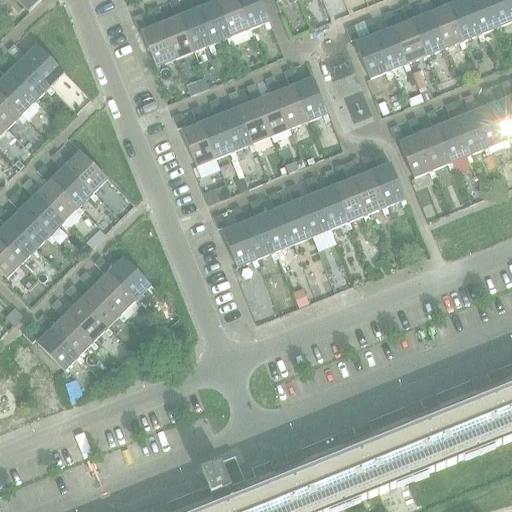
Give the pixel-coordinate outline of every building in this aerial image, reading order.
[(41,0),(18,0),(17,1),(28,13),(41,0)] [(174,16),(182,12),(177,0),(169,3),(174,16)] [(189,0),(192,8),(201,5),(198,0),(189,0)] [(250,30),(237,0),(221,0),(216,2),(231,38),(250,30)] [(259,0),(237,0),(250,30),(269,23),(259,0)] [(424,13),(432,10),(428,0),(421,0),(419,1),(424,13)] [(467,0),(464,0),(449,6),(463,42),(482,34),(467,0)] [(489,0),(467,0),(482,34),(500,27),(489,0)] [(511,2),(511,0),(489,0),(500,27),(511,21),(511,2)] [(216,2),(198,10),(212,46),(231,38),(216,2)] [(406,20),(414,17),(409,5),(401,8),(406,20)] [(449,6),(431,14),(445,49),(463,42),(449,6)] [(155,23),(164,20),(159,8),(150,11),(155,23)] [(198,10),(179,17),(194,53),(212,46),(198,10)] [(388,28),(396,24),(391,12),(383,16),(388,28)] [(431,14),(412,21),(427,57),(445,49),(431,14)] [(137,31),(145,27),(140,15),(132,18),(137,31)] [(179,17),(161,25),(175,61),(194,53),(179,17)] [(369,35),(377,32),(372,20),(364,23),(369,35)] [(412,21),(394,29),(408,64),(427,57),(412,21)] [(175,61),(161,25),(141,33),(156,69),(175,61)] [(350,43),(359,39),(354,27),(345,31),(350,43)] [(394,29),(375,36),(390,71),(408,64),(394,29)] [(390,71),(375,36),(356,44),(370,79),(390,71)] [(17,61),(24,55),(14,45),(8,52),(17,61)] [(37,46),(23,60),(50,88),(64,73),(37,46)] [(0,71),(3,75),(9,69),(0,59),(0,71)] [(23,60),(8,74),(35,102),(50,88),(23,60)] [(288,85),(296,82),(291,70),(283,73),(288,85)] [(8,74),(0,82),(0,94),(21,116),(35,102),(8,74)] [(270,93),(278,90),(273,77),(265,81),(270,93)] [(313,77),(294,85),(308,121),(328,113),(313,77)] [(506,97),(511,93),(511,88),(509,81),(501,84),(506,97)] [(251,101),(259,97),(254,85),(246,88),(251,101)] [(294,85),(275,93),(290,129),(308,121),(294,85)] [(487,104),(495,101),(490,89),(482,92),(487,104)] [(232,108),(241,105),(236,93),(227,96),(232,108)] [(275,93),(257,100),(272,136),(290,129),(275,93)] [(0,94),(0,122),(7,130),(21,116),(0,94)] [(469,112),(477,108),(472,96),(464,100),(469,112)] [(511,100),(511,97),(492,105),(507,140),(511,137),(511,100)] [(214,116),(222,112),(217,100),(209,103),(214,116)] [(257,100),(238,108),(253,144),(272,136),(257,100)] [(450,119),(458,116),(453,104),(445,107),(450,119)] [(492,105),(474,112),(488,147),(507,140),(492,105)] [(195,123),(204,120),(199,108),(190,111),(195,123)] [(238,108),(220,115),(235,151),(253,144),(238,108)] [(432,127),(440,123),(435,111),(427,115),(432,127)] [(474,112),(455,120),(470,155),(488,147),(474,112)] [(177,131),(185,127),(180,115),(172,119),(177,131)] [(220,115),(202,123),(216,159),(235,151),(220,115)] [(413,134),(421,131),(416,119),(408,122),(413,134)] [(455,120),(437,127),(451,163),(470,155),(455,120)] [(216,159),(202,123),(182,131),(197,167),(216,159)] [(394,142),(403,139),(398,126),(389,130),(394,142)] [(437,127),(418,135),(433,170),(451,163),(437,127)] [(433,170),(418,135),(399,143),(414,178),(433,170)] [(60,167),(66,161),(57,152),(51,158),(60,167)] [(80,152),(65,167),(93,194),(107,180),(80,152)] [(366,171),(374,168),(369,155),(361,159),(366,171)] [(294,162),(284,166),(288,174),(298,170),(294,162)] [(348,178),(356,175),(351,163),(343,166),(348,178)] [(391,164),(372,172),(386,208),(406,200),(391,164)] [(46,181),(52,175),(43,166),(36,172),(46,181)] [(65,167),(51,181),(78,208),(93,194),(65,167)] [(329,186),(337,183),(332,170),(324,174),(329,186)] [(372,172),(354,179),(368,215),(386,208),(372,172)] [(310,193),(318,190),(313,178),(305,181),(310,193)] [(354,179),(335,187),(349,222),(368,215),(354,179)] [(31,195),(38,189),(28,180),(22,186),(31,195)] [(51,181),(37,195),(64,222),(78,208),(51,181)] [(292,201),(300,197),(295,185),(287,189),(292,201)] [(335,187),(317,194),(331,230),(349,222),(335,187)] [(273,208),(281,205),(276,193),(268,196),(273,208)] [(17,210),(23,203),(14,194),(8,200),(17,210)] [(317,194),(298,202),(313,237),(331,230),(317,194)] [(37,195),(23,209),(50,236),(64,222),(37,195)] [(255,216),(263,212),(258,200),(250,204),(255,216)] [(298,202),(280,209),(294,245),(313,237),(298,202)] [(0,220),(3,224),(9,217),(0,208),(0,220)] [(236,223),(244,220),(239,208),(231,211),(236,223)] [(23,209),(9,223),(36,251),(50,236),(23,209)] [(280,209),(261,217),(276,252),(294,245),(280,209)] [(218,231),(226,227),(221,215),(213,218),(218,231)] [(261,217),(243,224),(257,260),(276,252),(261,217)] [(9,223),(0,231),(0,242),(22,265),(36,251),(9,223)] [(257,260),(243,224),(223,232),(238,268),(257,260)] [(22,265),(0,242),(0,272),(7,279),(22,265)] [(103,274),(109,268),(100,258),(93,264),(103,274)] [(113,268),(108,273),(135,300),(150,286),(123,259),(113,268)] [(89,288),(95,282),(86,272),(79,278),(89,288)] [(108,273),(94,287),(121,315),(135,300),(108,273)] [(74,302),(81,296),(71,286),(65,293),(74,302)] [(94,287),(80,301),(107,329),(121,315),(94,287)] [(303,289),(292,293),(298,309),(309,305),(303,289)] [(60,316),(66,310),(57,301),(51,307),(60,316)] [(80,301),(66,316),(93,343),(107,329),(80,301)] [(22,318),(13,309),(4,319),(12,327),(22,318)] [(46,330),(52,324),(43,315),(37,321),(46,330)] [(66,316),(52,330),(79,357),(93,343),(66,316)] [(32,344),(38,338),(29,329),(23,335),(32,344)] [(79,357),(52,330),(37,344),(38,346),(64,371),(79,357)] [(334,511),(415,480),(511,440),(511,364),(251,470),(254,478),(248,481),(244,483),(240,474),(234,459),(201,472),(207,487),(144,511),(334,511)]
